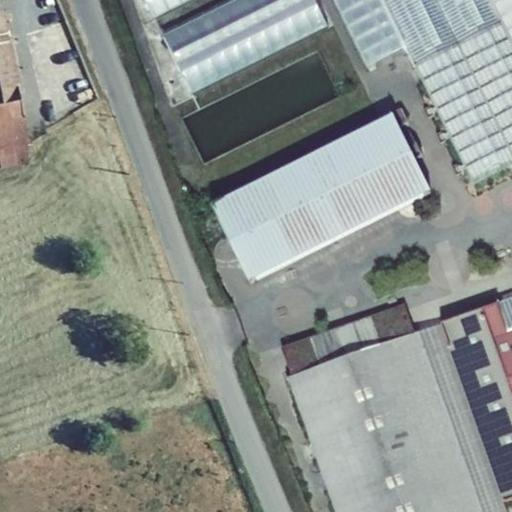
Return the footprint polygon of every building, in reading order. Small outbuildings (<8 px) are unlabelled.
[(0,0),(0,167),(1,170),(33,163),(0,0)] [(144,0),(156,23),(203,0),(144,0)] [(191,97),(326,30),(311,0),(243,0),(163,40),(191,97)] [(511,0),(377,0),(417,86),(463,187),(511,164),(511,0)] [(385,120),(201,203),(237,282),(421,198),(390,130),(399,126),(392,109),(382,114),(385,120)] [(488,304),(431,323),(491,501),(511,494),(511,420),(511,418),(511,326),(496,332),(488,304)] [(431,323),(403,332),(463,511),(494,511),(491,501),(431,323)] [(283,372),(326,511),(463,511),(403,332),(283,372)]
